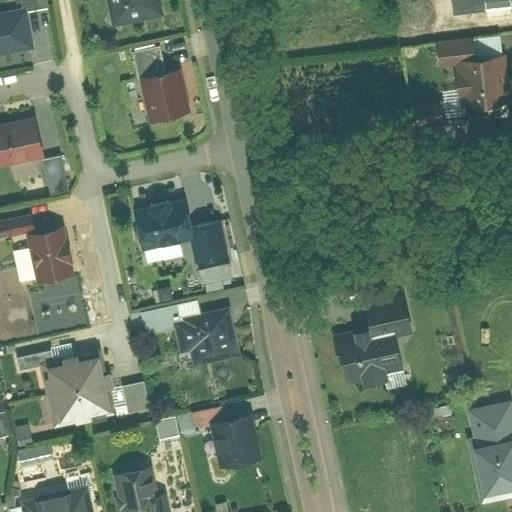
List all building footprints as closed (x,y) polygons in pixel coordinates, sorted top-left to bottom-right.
[(24,0),(26,10),(0,14),(0,52),(37,45),(31,13),(49,10),(46,0),(24,0)] [(112,0),(118,24),(165,14),(162,0),(112,0)] [(511,0),(450,0),(452,10),(511,3),(511,0)] [(478,38),(439,41),(441,68),(456,67),(459,105),(511,101),(511,100),(508,50),(479,52),(478,38)] [(135,53),(146,119),(191,112),(184,66),(165,69),(161,49),(135,53)] [(39,121),(0,127),(0,162),(45,155),(39,121)] [(67,156),(45,162),(52,193),(74,188),(67,156)] [(187,203),(137,213),(146,258),(187,250),(190,265),(206,262),(210,285),(234,281),(230,259),(215,261),(208,224),(191,227),(187,203)] [(38,210),(0,218),(0,236),(29,230),(41,279),(76,271),(66,226),(42,231),(38,210)] [(371,329),(337,334),(345,386),(368,383),(408,377),(401,333),(418,331),(413,296),(367,302),(371,329)] [(141,310),(145,336),(173,332),(176,354),(195,352),(196,361),(236,355),(230,312),(201,316),(199,302),(141,310)] [(22,371),(42,367),(55,425),(118,411),(105,354),(55,365),(51,350),(19,357),(22,371)] [(511,400),(461,409),(478,503),(511,497),(511,400)] [(198,428),(214,424),(223,469),(262,461),(253,416),(234,420),(231,406),(195,412),(198,428)] [(0,413),(0,437),(9,436),(4,413),(0,413)] [(179,431),(176,417),(169,418),(172,433),(179,431)] [(33,443),(29,425),(16,428),(20,446),(33,443)] [(171,511),(162,466),(116,476),(123,511),(142,511),(144,511),(171,511)] [(24,511),(93,511),(91,502),(96,501),(90,473),(67,478),(70,490),(22,501),(23,508),(24,511)] [(21,491),(13,490),(11,506),(16,506),(17,496),(20,497),(21,491)]
